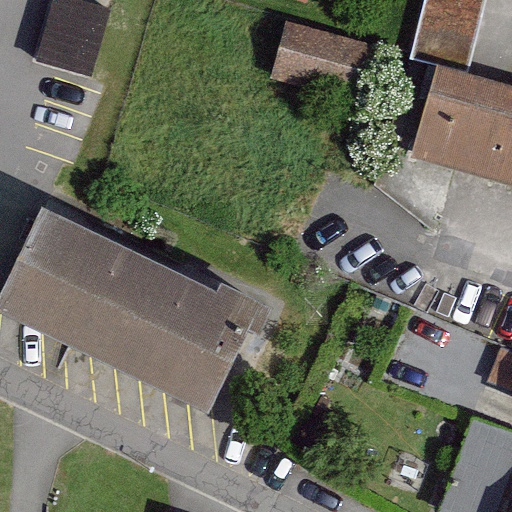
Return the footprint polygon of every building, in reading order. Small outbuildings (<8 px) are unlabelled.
[(427,0),(416,43),(471,58),(486,0),(427,0)] [(115,18),(58,2),(40,65),(97,82),(115,18)] [(384,57),(288,29),(273,82),(369,110),(384,57)] [(511,96),(441,75),(414,162),(511,191),(511,96)] [(0,293),(0,296),(215,406),(252,331),(37,222),(0,293)] [(499,511),(511,477),(511,432),(478,421),(445,511),(499,511)]
